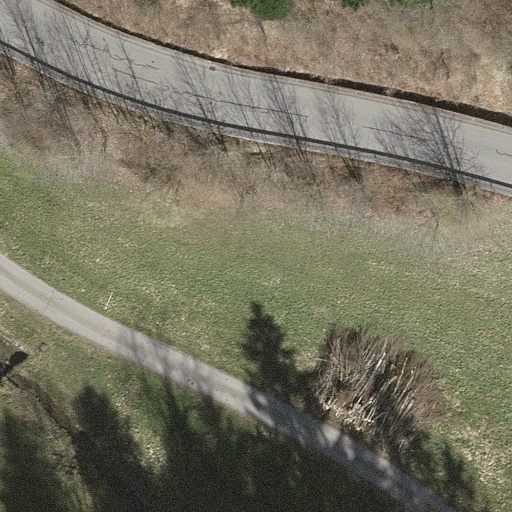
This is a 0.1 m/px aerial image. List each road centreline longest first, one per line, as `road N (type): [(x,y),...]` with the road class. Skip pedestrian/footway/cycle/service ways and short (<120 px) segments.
road 1 (tertiary): [(0,13),(181,91),(379,127),(511,166)]
road 2 (residential): [(0,284),(368,470),(428,511)]
